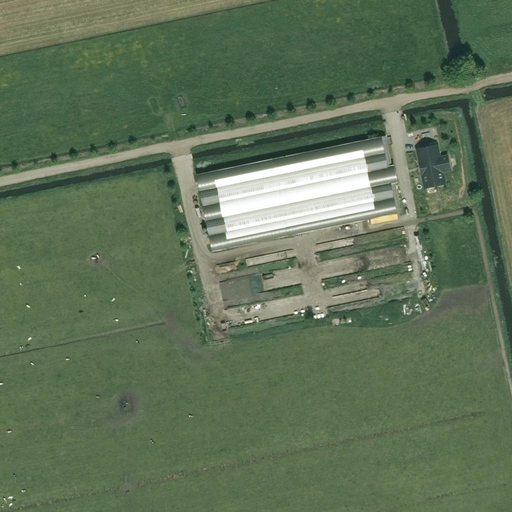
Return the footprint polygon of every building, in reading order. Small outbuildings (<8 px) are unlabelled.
[(375,140),(198,176),(198,175),(197,175),(213,252),(214,252),(213,251),(301,233),(301,232),(401,212),(395,184),(397,183),(393,166),(391,166),(387,144),(377,146),(376,140),(375,140)] [(426,174),(423,175),(425,188),(445,184),(442,171),(450,170),(448,157),(440,159),(437,146),(418,150),(420,163),(423,162),(426,174)] [(401,263),(413,263),(412,244),(400,245),(401,263)] [(239,262),(225,264),(226,270),(240,268),(239,262)] [(358,300),(371,299),(370,282),(356,283),(358,300)]
